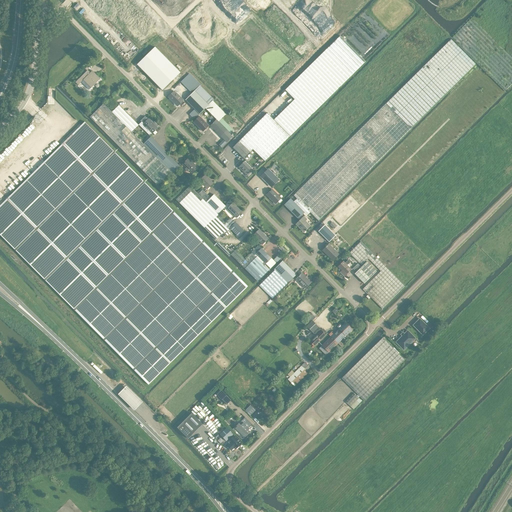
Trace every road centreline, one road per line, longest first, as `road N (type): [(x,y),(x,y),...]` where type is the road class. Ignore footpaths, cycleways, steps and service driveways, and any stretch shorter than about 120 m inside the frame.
road 1 (residential): [(375,325),(65,14)]
road 2 (unclassified): [(256,511),(229,486),(231,469),(375,325)]
road 3 (primary): [(204,486),(34,319)]
road 4 (unclassified): [(375,325),(511,189)]
road 5 (unclassified): [(0,129),(31,84),(40,11)]
